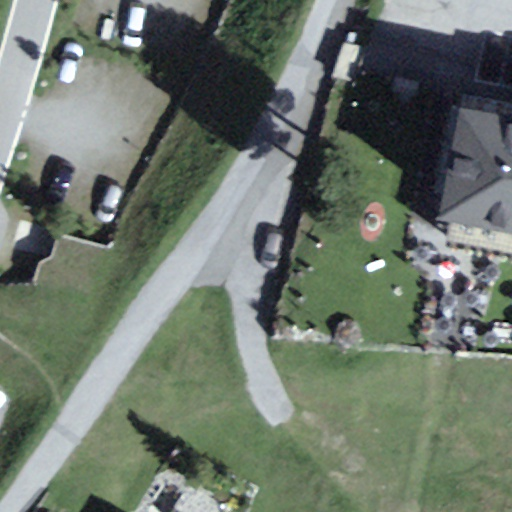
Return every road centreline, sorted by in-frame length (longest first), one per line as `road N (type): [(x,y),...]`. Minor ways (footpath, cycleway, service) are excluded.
road 1 (residential): [(206,229),(2,511)]
road 2 (residential): [(206,229),(263,144),(331,0)]
